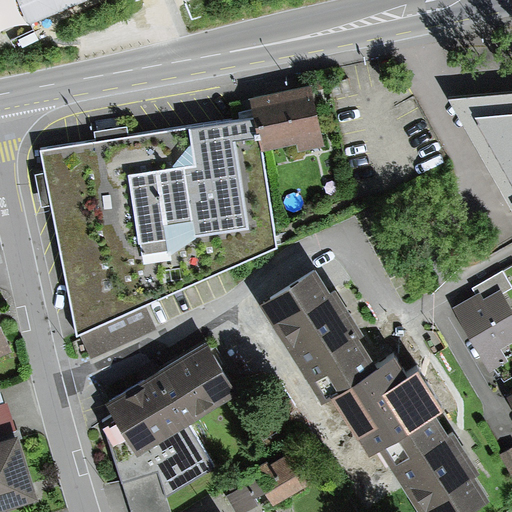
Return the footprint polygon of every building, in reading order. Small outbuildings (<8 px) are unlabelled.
[(0,0),(0,39),(105,0),(0,0)] [(511,92),(448,98),(511,210),(511,92)] [(248,102),(251,119),(255,151),(315,142),(307,93),(248,102)] [(271,249),(255,151),(251,119),(38,149),(72,335),(271,249)] [(313,267),(256,304),(319,403),(377,366),(351,325),(357,322),(334,286),(328,290),(313,267)] [(480,291),(454,305),(489,366),(506,356),(497,341),(511,332),(511,311),(499,290),(484,298),(480,291)] [(116,327),(124,345),(160,328),(152,311),(116,327)] [(0,323),(0,357),(12,352),(0,323)] [(203,339),(107,399),(135,451),(117,458),(133,511),(171,511),(166,493),(214,464),(189,421),(233,390),(203,339)] [(427,409),(369,447),(412,511),(459,511),(484,496),(427,409)] [(0,442),(0,510),(36,497),(16,437),(0,442)] [(312,481),(292,448),(256,469),(276,502),(312,481)]
